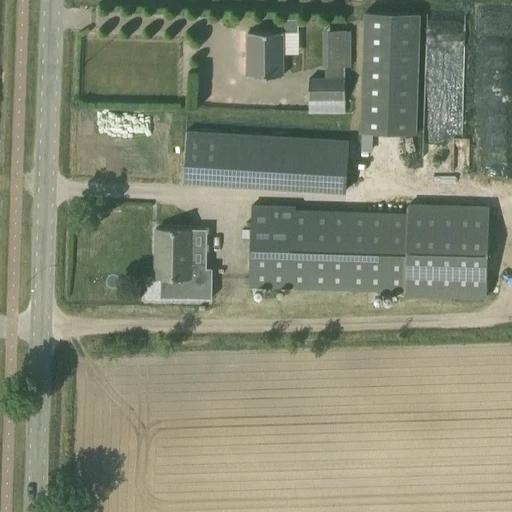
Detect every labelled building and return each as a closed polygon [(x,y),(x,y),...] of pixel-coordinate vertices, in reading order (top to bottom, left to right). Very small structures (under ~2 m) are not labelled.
[(415,133),(419,13),(364,11),(360,131),(415,133)] [(297,19),(281,19),(281,31),(282,31),(297,31),(297,19)] [(322,29),(322,66),(350,66),(350,29),(322,29)] [(281,31),(247,31),(247,75),(282,75),(282,54),(297,54),(297,31),(282,31),(281,31)] [(344,98),(344,78),(308,78),(308,98),(344,98)] [(186,130),(183,180),(345,189),(348,140),(186,130)] [(486,295),(488,207),(407,205),(406,213),(293,210),(293,206),(251,205),(250,262),(249,282),(404,287),(404,293),(486,295)] [(156,228),(155,276),(160,276),(160,297),(211,297),(212,267),(206,267),(206,263),(191,262),(192,229),(156,228)]
